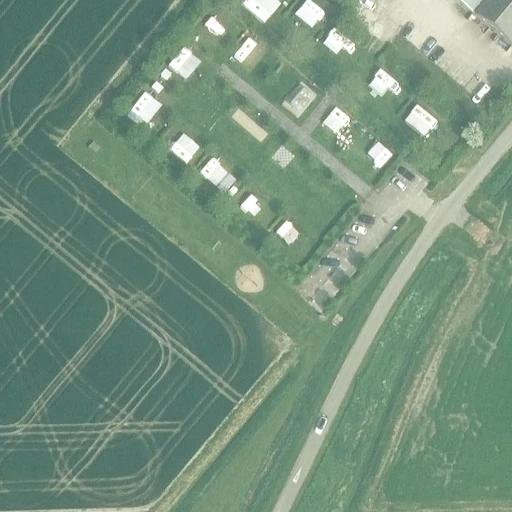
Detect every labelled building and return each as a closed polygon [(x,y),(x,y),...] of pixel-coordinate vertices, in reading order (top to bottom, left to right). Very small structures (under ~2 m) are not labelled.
[(254,0),(267,11),(276,0),(254,0)] [(312,0),(301,16),(317,28),(331,8),(320,0),(312,0)] [(511,48),(511,46),(511,0),(452,0),(470,15),(511,48)] [(247,28),(237,45),(249,51),(258,34),(247,28)] [(293,93),(303,101),(319,80),(309,72),(293,93)] [(144,107),(158,87),(148,80),(134,100),(144,107)]
